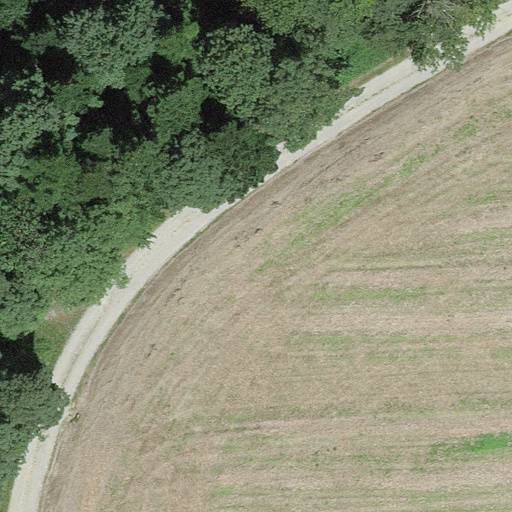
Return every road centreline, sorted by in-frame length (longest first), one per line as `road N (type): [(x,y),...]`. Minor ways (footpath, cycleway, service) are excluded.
road 1 (track): [(20,511),(47,407),(121,286),(191,211),(511,13)]
road 2 (track): [(121,286),(0,333)]
